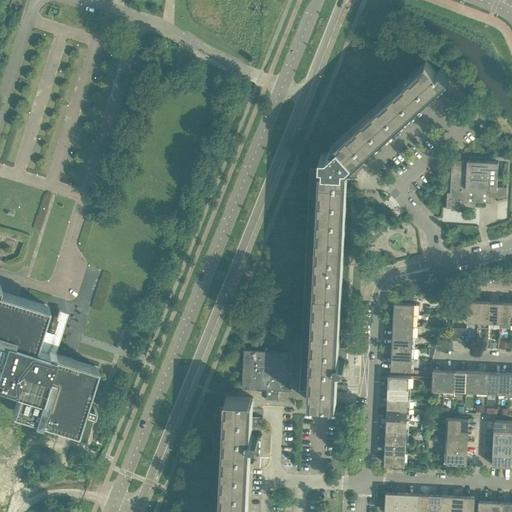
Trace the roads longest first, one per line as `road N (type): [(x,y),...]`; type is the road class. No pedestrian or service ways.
road 1 (tertiary): [(317,0),(110,511)]
road 2 (tertiary): [(137,511),(342,0)]
road 3 (residential): [(364,479),(378,293),(393,277),(438,266)]
